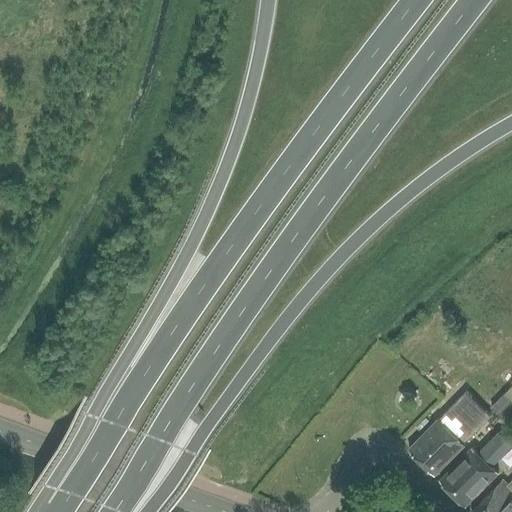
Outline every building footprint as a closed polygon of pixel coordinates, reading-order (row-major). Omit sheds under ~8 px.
[(511,389),(500,402),(508,409),(511,404),(511,389)] [(409,449),(421,462),(434,475),(465,443),(440,418),(409,449)] [(453,493),(506,440),(499,432),(480,452),(474,446),(440,480),(453,493)] [(511,445),(506,440),(453,493),(465,505),(499,471),(494,465),(511,447),(511,445)] [(511,511),(511,481),(509,484),(504,479),(472,511),(511,511)]
